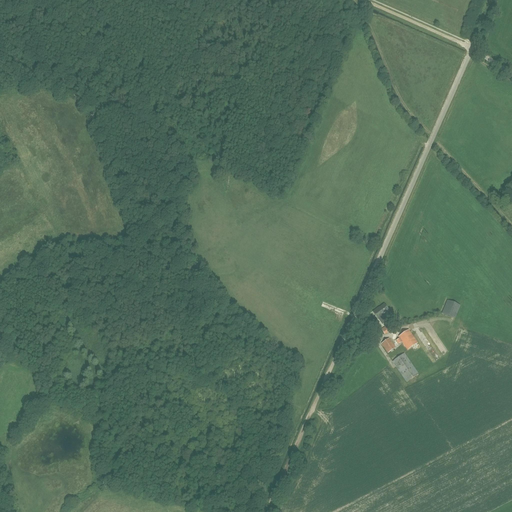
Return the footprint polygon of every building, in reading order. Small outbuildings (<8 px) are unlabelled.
[(455,319),(460,306),(447,301),(442,314),(455,319)] [(383,324),(388,321),(385,317),(384,318),(383,316),(389,311),(384,305),(377,310),(373,313),(378,320),(379,319),(383,324)] [(384,335),(391,331),(387,326),(381,329),(384,335)] [(398,344),(402,342),(407,350),(418,343),(409,330),(398,337),(399,338),(396,341),(398,344)] [(358,345),(361,341),(356,337),(353,340),(358,345)] [(388,354),(396,348),(389,338),(381,344),(388,354)] [(437,353),(429,340),(427,341),(425,338),(423,339),(432,355),(437,353)] [(418,374),(416,372),(404,354),(392,362),(406,382),(418,374)]
